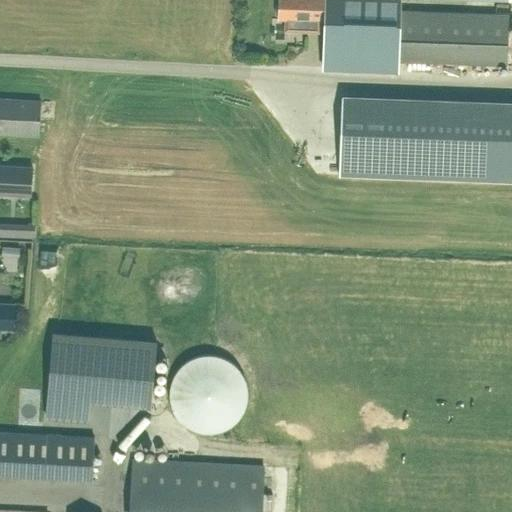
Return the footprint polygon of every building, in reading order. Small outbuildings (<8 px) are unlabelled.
[(278,0),(278,20),(286,20),(286,30),(307,31),(308,24),(324,25),(323,67),(398,70),(398,60),(506,64),(508,14),(398,10),(398,5),(380,4),(380,0),(278,0)] [(511,87),(444,88),(445,128),(511,126),(511,87)] [(0,132),(38,135),(40,100),(0,97),(0,132)] [(342,98),(339,174),(380,176),(382,109),(383,99),(342,98)] [(0,162),(0,191),(30,193),(31,164),(0,162)] [(2,246),(2,255),(20,256),(20,247),(2,246)] [(0,328),(1,329),(13,329),(15,303),(0,301),(0,328)] [(147,391),(145,336),(50,339),(52,423),(88,422),(87,393),(147,391)] [(247,397),(248,393),(247,388),(247,385),(246,381),(244,377),(243,374),(240,370),(237,366),(235,364),(232,361),(228,359),(224,357),(222,356),(219,355),(214,354),(211,354),(207,353),(203,354),(199,355),(196,355),(192,357),(189,358),(186,361),(183,363),(179,366),(177,369),(175,372),(173,375),(172,379),(170,383),(169,387),(169,391),(169,394),(169,399),(170,402),(171,406),(173,409),(175,413),(176,416),(179,419),(181,421),(185,424),(187,426),(190,428),(194,429),(197,431),(203,432),(208,432),(210,432),(215,431),(218,431),(222,429),(225,428),(228,426),(231,425),(234,423),(237,420),(240,416),(242,413),(244,410),(245,406),(247,400),(247,397)] [(0,475),(92,480),(94,435),(0,430),(0,475)] [(260,511),(263,466),(133,459),(129,511),(260,511)]
